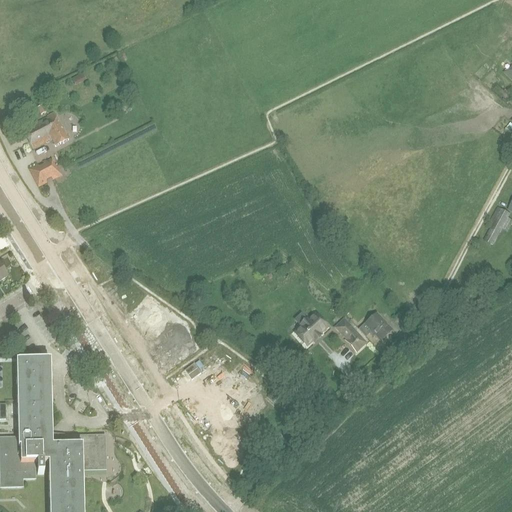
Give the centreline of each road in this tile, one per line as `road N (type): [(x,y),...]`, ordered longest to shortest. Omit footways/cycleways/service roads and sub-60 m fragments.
road 1 (primary): [(224,511),(167,440),(61,272)]
road 2 (track): [(228,511),(397,351)]
road 3 (track): [(397,351),(432,312),(511,164)]
road 4 (track): [(397,351),(511,286)]
